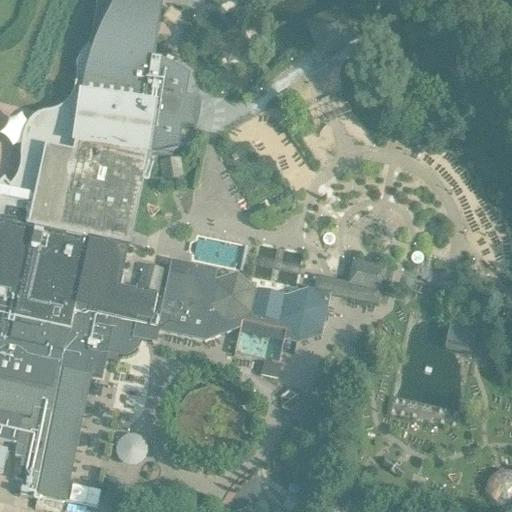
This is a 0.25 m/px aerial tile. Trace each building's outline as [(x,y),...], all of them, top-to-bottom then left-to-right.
[(194,131),(195,130),(196,127),(197,124),(198,120),(198,118),(198,115),(198,112),(198,109),(198,106),(197,105),(184,103),(188,81),(161,66),(153,65),(162,2),(156,1),(155,0),(96,0),(91,36),(91,38),(90,40),(90,42),(87,48),(79,57),(78,59),(77,61),(77,62),(76,65),(76,68),(76,84),(75,86),(75,89),(74,92),(73,95),(71,99),(69,101),(68,103),(67,104),(65,106),(62,108),(59,111),(54,113),(52,113),(49,113),(46,114),(43,115),(39,117),(36,118),(33,121),(31,123),(29,126),(27,128),(25,133),(24,136),(21,146),(21,149),(20,152),(20,156),(21,159),(21,161),(21,164),(20,167),(20,170),(19,173),(18,175),(17,178),(16,180),(14,183),(12,186),(9,188),(4,183),(1,186),(0,186),(0,442),(16,446),(14,458),(21,460),(19,469),(25,470),(20,497),(36,501),(37,497),(64,502),(90,377),(101,380),(105,363),(122,366),(124,368),(128,374),(131,379),(133,376),(137,370),(139,363),(139,359),(139,353),(138,350),(140,342),(155,346),(157,335),(159,326),(101,313),(115,245),(129,248),(148,158),(178,151),(181,129),(194,131)] [(232,0),(211,0),(218,9),(232,0)] [(310,27),(321,53),(354,40),(344,14),(310,27)] [(239,34),(221,43),(229,61),(247,53),(239,34)] [(158,164),(161,181),(173,179),(182,178),(180,161),(158,164)] [(236,275),(213,283),(208,309),(225,326),(249,318),(279,324),(298,340),(321,334),(329,298),(373,308),(379,306),(386,271),(352,264),(347,286),(317,280),(314,293),(308,292),(285,299),(254,293),(236,275)] [(143,266),(138,288),(161,293),(166,270),(143,266)] [(157,335),(205,344),(238,331),(240,323),(285,333),(282,344),(297,347),(320,340),(321,334),(298,340),(279,324),(249,318),(225,326),(208,309),(213,283),(215,273),(192,269),(190,280),(169,276),(159,326),(157,335)] [(118,386),(118,389),(112,388),(109,401),(115,402),(114,407),(131,411),(135,390),(118,386)]
